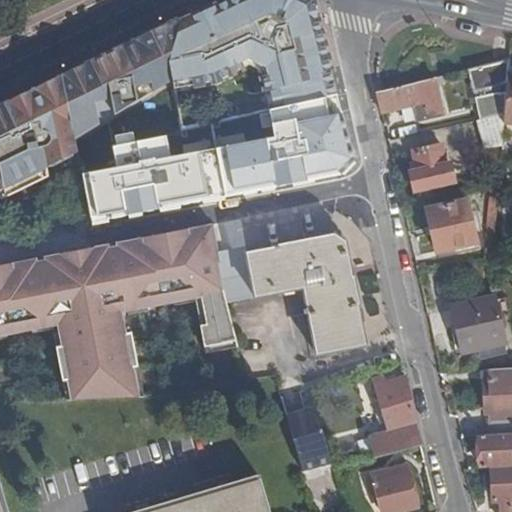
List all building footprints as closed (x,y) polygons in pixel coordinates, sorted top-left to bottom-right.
[(172,80),(173,88),(215,80),(243,68),(241,63),(247,60),(267,68),(268,75),(262,76),(269,109),(270,109),(336,95),(313,0),(312,0),(247,0),(243,2),(242,0),(228,0),(179,21),(168,61),(172,80)] [(86,65),(56,80),(66,97),(75,140),(172,80),(168,61),(179,21),(161,28),(86,65)] [(508,72),(509,59),(468,70),(474,91),(499,85),(501,92),(507,91),(508,72)] [(241,63),(243,68),(262,76),(268,75),(267,68),(247,60),(241,63)] [(434,78),(377,92),(382,113),(415,106),(418,121),(442,115),(434,78)] [(56,80),(0,107),(0,200),(48,177),(46,168),(77,153),(75,140),(66,97),(56,80)] [(336,95),(270,109),(276,136),(267,139),(276,188),(342,175),(355,162),(336,95)] [(505,114),(477,120),(485,149),(487,148),(489,155),(499,153),(498,146),(502,146),(504,117),(505,114)] [(116,167),(82,173),(92,224),(226,199),(216,148),(170,157),(166,134),(112,145),(116,167)] [(267,139),(216,148),(226,199),(276,188),(267,139)] [(446,165),(441,145),(414,151),(418,170),(411,172),(415,191),(454,182),(450,164),(446,165)] [(483,253),(492,251),(499,187),(490,189),(483,253)] [(466,200),(427,209),(437,251),(476,242),(466,200)] [(0,336),(57,329),(65,399),(114,398),(143,396),(132,310),(201,300),(207,349),(234,345),(226,302),(217,252),(212,224),(0,265),(0,336)] [(246,246),(217,252),(226,302),(303,287),(316,355),(366,345),(358,305),(359,305),(354,277),(352,277),(345,242),(334,234),(273,246),(274,247),(247,253),(246,246)] [(495,296),(452,306),(456,327),(458,335),(462,353),(505,344),(495,296)] [(511,369),(489,371),(491,407),(492,418),(489,418),(490,435),(511,433),(511,369)] [(484,407),(491,407),(489,371),(482,371),(484,407)] [(369,438),(375,458),(421,446),(405,377),(386,383),(384,375),(372,378),(375,387),(374,387),(388,433),(369,438)] [(316,408),(286,416),(291,433),(292,432),(303,470),(332,462),(316,408)] [(511,433),(490,435),(480,436),(481,468),(511,466),(511,433)] [(407,466),(384,472),(385,478),(408,472),(407,466)] [(511,511),(511,467),(491,468),(493,502),(501,501),(501,511),(511,511)] [(384,472),(372,475),(377,494),(381,511),(396,511),(417,506),(408,472),(385,478),(384,472)] [(377,494),(372,475),(365,477),(370,496),(377,494)] [(230,487),(147,511),(268,511),(265,501),(266,500),(260,478),(230,487)]
